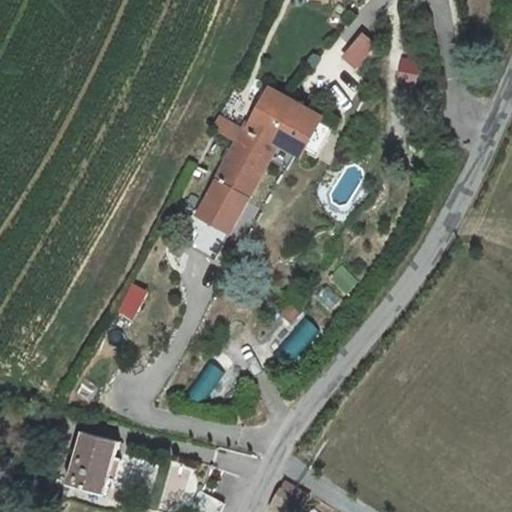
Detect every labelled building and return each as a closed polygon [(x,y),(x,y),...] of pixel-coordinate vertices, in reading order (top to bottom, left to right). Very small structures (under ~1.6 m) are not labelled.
[(358,69),(377,41),(360,29),(340,57),(358,69)] [(417,87),(420,57),(400,55),(398,86),(417,87)] [(305,149),(323,114),(289,97),(274,90),(255,125),(250,123),(246,132),(236,151),(224,175),(255,190),(267,167),(281,138),(305,149)] [(232,235),(255,190),(224,175),(236,151),(246,132),(219,117),(214,130),(233,140),(196,216),(232,235)] [(66,484),(107,488),(115,438),(75,432),(66,484)] [(179,511),(189,492),(162,479),(145,511),(179,511)] [(291,494),(285,510),(288,511),(313,511),(319,502),(297,488),(291,494)]
